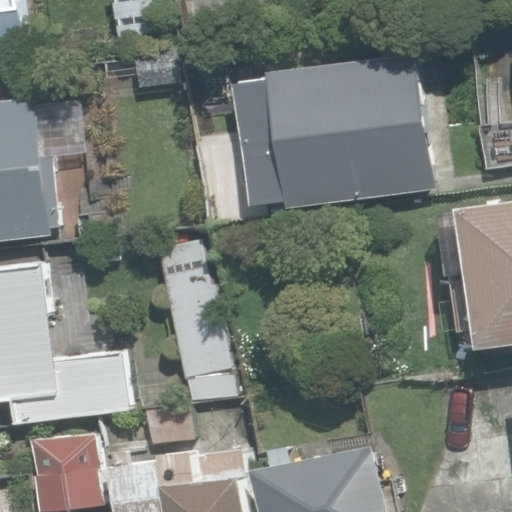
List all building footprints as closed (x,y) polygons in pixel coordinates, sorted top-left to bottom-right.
[(0,0),(0,56),(37,52),(31,0),(0,0)] [(137,49),(144,95),(184,88),(177,43),(137,49)] [(430,53),(237,81),(255,205),(448,176),(430,53)] [(0,96),(0,237),(48,233),(34,93),(0,96)] [(511,205),(465,212),(475,287),(459,289),(465,334),(482,332),(485,357),(511,352),(511,205)] [(216,235),(161,246),(190,397),(245,387),(216,235)] [(133,353),(53,363),(41,263),(0,267),(0,401),(19,400),(22,425),(140,411),(133,353)] [(95,435),(42,442),(50,511),(104,504),(95,435)] [(397,511),(384,437),(261,459),(270,511),(397,511)] [(248,511),(244,477),(175,485),(178,511),(248,511)]
